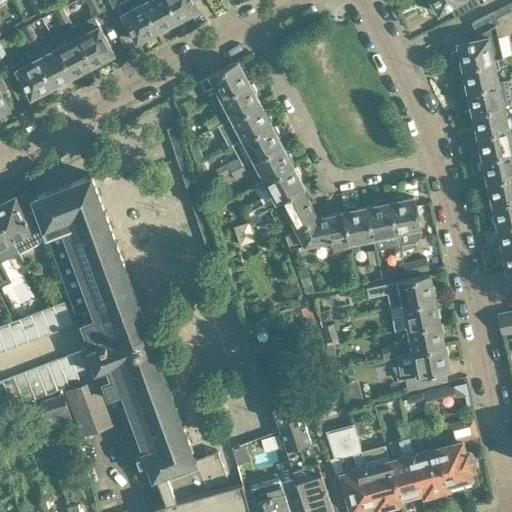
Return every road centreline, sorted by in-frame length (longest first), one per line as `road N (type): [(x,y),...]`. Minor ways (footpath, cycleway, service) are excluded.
road 1 (residential): [(0,155),(252,25)]
road 2 (residential): [(439,159),(346,177),(330,171),(252,25)]
road 3 (residential): [(511,501),(470,298)]
road 4 (residential): [(439,159),(366,0)]
road 5 (residential): [(470,298),(439,159)]
